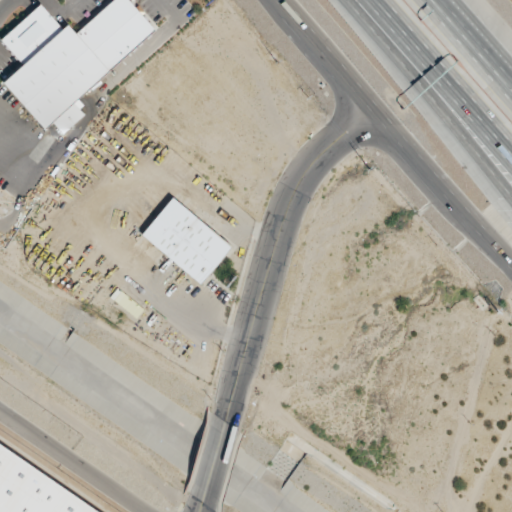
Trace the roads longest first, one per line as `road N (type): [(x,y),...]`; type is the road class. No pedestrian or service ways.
road 1 (secondary): [(280,0),(362,112),(511,277)]
road 2 (tertiary): [(362,112),(290,194),(228,416)]
road 3 (motorway): [(366,0),(511,189)]
road 4 (motorway): [(378,0),(511,145)]
